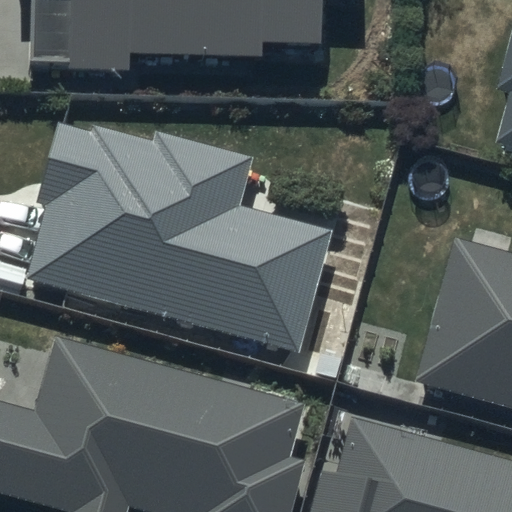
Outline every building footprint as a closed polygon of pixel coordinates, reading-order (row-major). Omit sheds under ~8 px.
[(32,0),(32,67),(68,67),(68,77),(131,77),(131,65),(255,65),(254,76),(290,76),(290,64),(338,65),(338,8),(362,8),(362,0),(32,0)] [(511,24),(493,96),(509,100),(496,150),(511,153),(511,24)] [(41,210),(22,282),(300,353),(330,237),(239,213),(252,163),(154,138),(153,144),(95,129),(92,138),(56,129),(35,209),(41,210)] [(511,259),(452,243),(414,385),(511,411),(511,259)] [(301,410),(53,342),(33,417),(0,408),(0,500),(43,511),(124,511),(125,511),(129,511),(288,511),(301,464),(287,460),(301,410)] [(335,479),(321,475),(310,511),(511,511),(511,466),(350,424),(335,479)]
